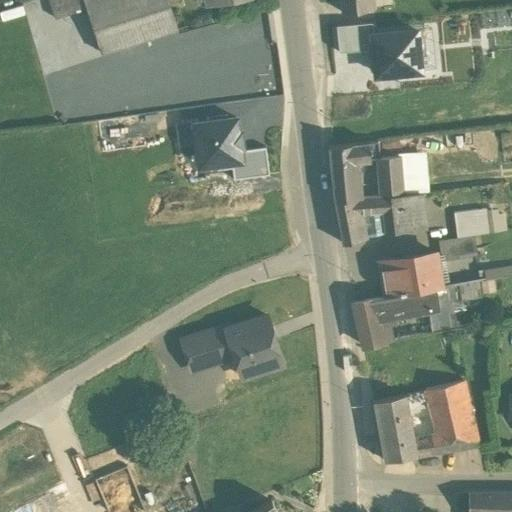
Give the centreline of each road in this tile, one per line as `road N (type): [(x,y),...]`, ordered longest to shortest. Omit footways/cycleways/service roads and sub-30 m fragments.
road 1 (tertiary): [(348,484),(289,0)]
road 2 (residential): [(348,484),(511,484)]
